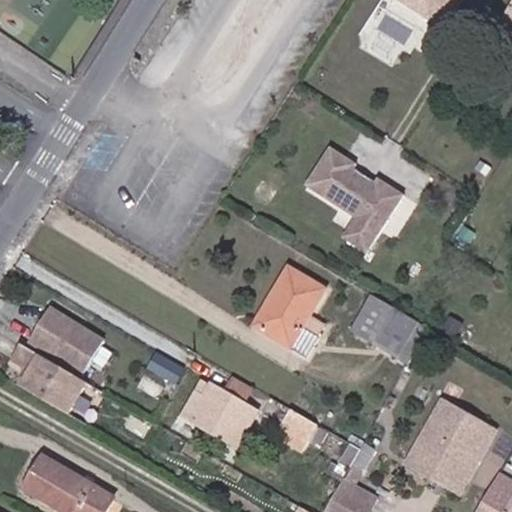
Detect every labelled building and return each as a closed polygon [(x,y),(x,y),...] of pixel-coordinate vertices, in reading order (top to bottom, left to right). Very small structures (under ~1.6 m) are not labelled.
[(401,0),(426,15),(431,9),(415,0),(401,0)] [(415,0),(431,9),(426,15),(441,25),(455,0),(415,0)] [(359,177),(363,173),(355,168),(358,162),(333,147),(310,184),(361,216),(348,238),(370,252),(408,195),(382,178),(378,182),(371,178),(368,183),(359,177)] [(371,178),(363,173),(359,177),(368,183),(371,178)] [(304,328),(327,290),(290,268),(256,325),(309,358),(321,337),(304,328)] [(419,321),(375,295),(353,331),(398,357),(419,321)] [(30,341),(84,374),(105,340),(51,307),(30,341)] [(453,317),(447,327),(459,335),(466,324),(453,317)] [(419,321),(398,357),(411,365),(431,328),(419,321)] [(88,381),(24,343),(15,358),(25,365),(34,370),(30,377),(24,388),(69,414),(88,381)] [(152,365),(177,380),(184,370),(158,354),(152,365)] [(34,370),(25,365),(21,371),(30,377),(34,370)] [(204,379),(183,416),(238,448),(245,436),(251,439),(257,432),(257,427),(252,424),(259,411),(244,403),(227,392),(204,379)] [(235,380),(227,392),(244,403),(252,389),(235,380)] [(445,438),(459,412),(445,404),(431,430),(445,438)] [(310,439),(317,426),(294,412),(284,427),(307,442),(310,439)] [(495,433),(459,412),(445,438),(431,430),(412,464),(436,478),(440,469),(451,476),(447,484),(462,491),(495,433)] [(330,434),(317,426),(310,439),(321,446),(330,434)] [(362,449),(351,442),(341,461),(342,462),(334,476),(343,481),(345,479),(351,467),(362,449)] [(366,443),(362,449),(351,467),(363,474),(377,450),(366,443)] [(64,511),(109,511),(117,499),(43,456),(24,488),(64,511)] [(262,475),(271,480),(277,469),(269,464),(262,475)] [(351,467),(345,479),(356,486),(363,474),(351,467)] [(436,478),(447,484),(451,476),(440,469),(436,478)] [(511,488),(511,482),(498,476),(496,481),(511,490),(511,488)] [(345,479),(343,481),(338,490),(364,506),(370,494),(356,486),(345,479)] [(511,511),(511,489),(511,490),(496,481),(477,511),(511,511)] [(360,511),(364,506),(338,490),(325,511),(360,511)]
